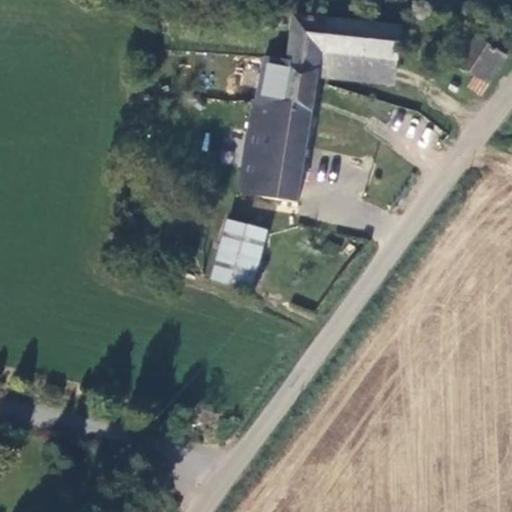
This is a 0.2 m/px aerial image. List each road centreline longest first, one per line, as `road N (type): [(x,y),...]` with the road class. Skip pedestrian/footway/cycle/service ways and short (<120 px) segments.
road 1 (tertiary): [(202,511),(511,85)]
road 2 (unknown): [(30,467),(233,473)]
